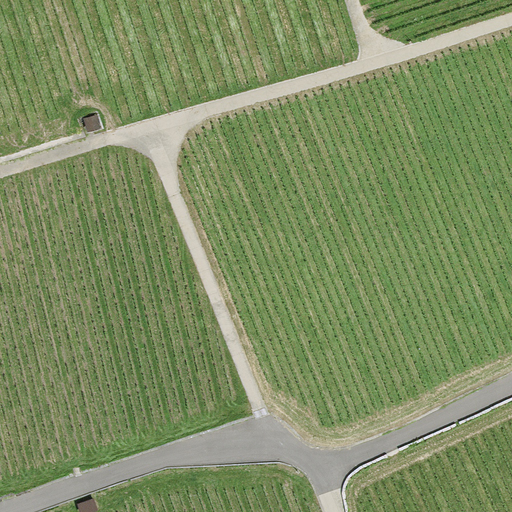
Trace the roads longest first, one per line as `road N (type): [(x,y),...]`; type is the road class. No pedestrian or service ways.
road 1 (track): [(511,20),(0,174)]
road 2 (residential): [(336,511),(323,476),(302,455),(231,442),(5,511)]
road 3 (track): [(272,445),(154,130)]
